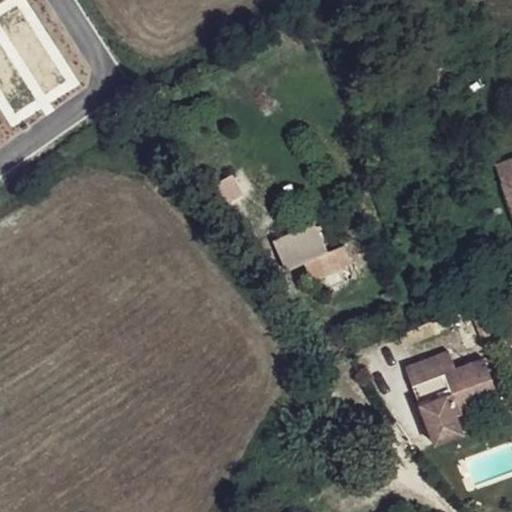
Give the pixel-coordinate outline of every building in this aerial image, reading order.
[(511,243),(510,244),(511,249),(511,157),(493,165),(511,212),(511,243)] [(346,247),(305,259),(311,279),(353,265),(346,247)] [(511,290),(506,292),(496,298),(500,307),(488,310),(502,338),(511,337),(511,290)] [(488,310),(483,301),(469,305),(487,345),(502,338),(501,337),(488,310)] [(422,319),(399,328),(405,344),(441,330),(435,315),(422,319)] [(503,396),(486,356),(457,368),(450,352),(414,366),(428,402),(423,404),(433,430),(461,419),(459,414),(463,412),(503,396)] [(354,418),(340,430),(347,441),(362,430),(354,418)] [(461,419),(433,430),(438,443),(467,432),(461,419)]
